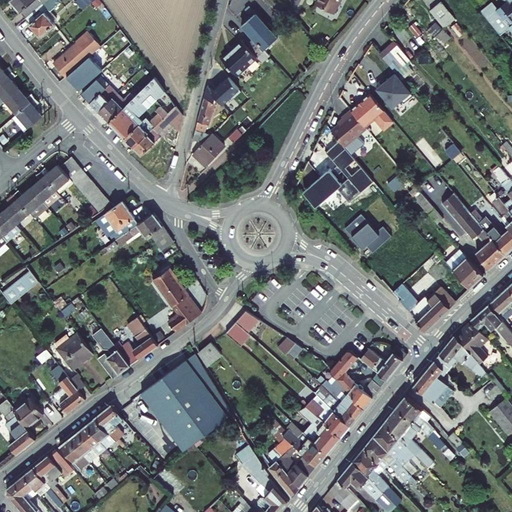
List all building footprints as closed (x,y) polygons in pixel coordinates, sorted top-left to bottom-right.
[(10,0),(20,12),(34,0),(10,0)] [(34,0),(20,12),(26,18),(43,2),(45,0),(34,0)] [(58,0),(45,0),(43,2),(48,8),(50,10),(60,2),(58,0)] [(335,18),(344,0),(322,0),(318,9),(335,18)] [(483,9),(502,32),(510,26),(511,29),(511,0),(503,0),(507,4),(499,10),(492,2),(483,9)] [(442,1),(430,10),(444,27),(456,18),(442,1)] [(48,8),(43,2),(26,18),(31,24),(45,11),(48,8)] [(55,24),(45,11),(31,24),(30,24),(41,36),(55,24)] [(250,42),(252,43),(253,43),(266,56),(278,45),(255,21),(243,33),(250,42)] [(428,29),(435,36),(443,29),(436,21),(428,29)] [(409,27),(417,37),(423,33),(414,22),(409,27)] [(435,36),(443,44),(451,37),(443,29),(435,36)] [(89,32),(54,63),(66,77),(101,46),(89,32)] [(239,84),(248,76),(245,74),(257,62),(264,56),(252,43),(250,42),(244,48),(245,50),(239,57),(237,55),(224,67),(239,84)] [(381,55),(396,72),(410,59),(395,42),(381,55)] [(245,50),(244,48),(237,55),(239,57),(245,50)] [(85,61),(67,76),(81,90),(100,72),(93,64),(90,66),(85,61)] [(245,74),(248,76),(259,65),(257,62),(245,74)] [(2,72),(0,69),(0,80),(8,74),(6,69),(2,72)] [(8,74),(0,80),(0,95),(4,100),(17,89),(8,79),(12,77),(8,74)] [(405,103),(414,95),(397,74),(386,83),(385,82),(378,89),(394,108),(402,100),(405,103)] [(83,93),(99,110),(117,92),(101,75),(83,93)] [(123,107),(110,121),(125,137),(143,120),(139,116),(166,90),(155,76),(135,97),(131,100),(123,107)] [(216,104),(230,90),(216,76),(214,76),(204,107),(215,110),(217,105),(216,104)] [(4,100),(16,114),(31,100),(29,96),(25,99),(17,89),(4,100)] [(242,103),(230,90),(216,104),(217,105),(232,121),(234,123),(244,113),(241,109),(245,104),(243,102),(242,103)] [(117,92),(99,110),(110,121),(123,107),(131,100),(135,97),(131,92),(124,99),(117,92)] [(371,92),(351,109),(352,109),(366,126),(376,117),(385,128),(395,120),(371,92)] [(36,104),(31,100),(16,114),(27,126),(40,115),(33,107),(36,104)] [(125,137),(134,146),(168,113),(160,105),(156,109),(160,113),(150,121),(146,117),(143,120),(125,137)] [(168,113),(134,146),(142,154),(170,127),(169,126),(172,124),(179,132),(183,115),(176,105),(168,113)] [(217,105),(215,110),(204,141),(195,138),(190,160),(192,162),(195,159),(213,140),(232,121),(217,105)] [(204,141),(215,110),(204,107),(195,138),(204,141)] [(345,120),(332,131),(345,146),(367,128),(366,126),(352,109),(343,117),(345,120)] [(232,143),(236,148),(257,126),(250,119),(239,129),(242,132),(232,143)] [(225,153),(213,140),(195,159),(207,171),(225,153)] [(374,181),(339,140),(326,151),(335,162),(303,191),(316,206),(338,187),(349,202),(374,181)] [(503,144),(511,155),(511,146),(506,140),(503,144)] [(453,159),(462,151),(454,143),(446,150),(453,159)] [(61,166),(66,172),(77,162),(72,156),(61,166)] [(66,172),(71,178),(82,168),(77,162),(66,172)] [(42,172),(60,193),(74,181),(71,178),(66,172),(61,166),(59,164),(50,172),(46,167),(42,172)] [(511,212),(511,181),(499,166),(493,170),(498,176),(497,177),(508,190),(507,191),(511,197),(505,203),(511,212)] [(74,181),(75,183),(87,174),(82,168),(71,178),(74,181)] [(60,193),(42,172),(37,175),(41,180),(32,187),(49,207),(62,195),(60,193)] [(75,183),(80,189),(92,179),(87,174),(75,183)] [(80,189),(85,195),(97,185),(92,179),(80,189)] [(85,195),(90,200),(102,191),(97,185),(85,195)] [(416,186),(410,192),(438,223),(443,218),(416,186)] [(49,207),(32,187),(23,195),(19,190),(15,194),(30,212),(35,218),(49,207)] [(90,200),(95,206),(106,196),(102,191),(90,200)] [(490,268),(506,254),(471,212),(454,192),(442,203),(473,239),(478,234),(486,244),(477,252),(490,268)] [(505,215),(501,218),(510,228),(511,230),(511,212),(505,203),(495,192),(490,196),(505,215)] [(12,204),(5,210),(17,223),(30,212),(15,194),(14,194),(10,197),(14,202),(12,204)] [(95,206),(100,212),(112,202),(106,196),(95,206)] [(123,201),(98,218),(110,235),(114,232),(119,229),(122,235),(139,223),(123,201)] [(506,254),(511,248),(511,230),(510,228),(502,234),(486,216),(483,218),(475,209),(471,212),(506,254)] [(17,223),(5,210),(0,214),(0,230),(9,241),(22,230),(17,223)] [(169,233),(155,212),(139,223),(122,235),(118,238),(106,246),(109,250),(110,251),(119,244),(119,246),(142,229),(148,237),(151,234),(157,241),(169,233)] [(363,247),(367,244),(373,252),(392,235),(383,226),(378,231),(361,213),(345,228),(363,247)] [(0,248),(9,241),(0,230),(0,248)] [(157,241),(163,249),(175,241),(169,233),(157,241)] [(470,287),(484,274),(460,249),(446,262),(470,287)] [(189,294),(170,267),(158,276),(156,273),(152,276),(179,313),(169,320),(177,331),(202,312),(188,294),(189,294)] [(30,270),(3,292),(12,303),(39,281),(30,270)] [(426,330),(456,301),(442,286),(422,305),(403,282),(393,291),(413,314),(417,319),(416,320),(426,330)] [(492,301),(503,315),(511,306),(511,292),(508,287),(492,301)] [(54,301),(60,309),(64,306),(67,305),(61,296),(54,301)] [(511,343),(511,331),(489,303),(472,319),(474,321),(479,327),(486,322),(492,330),(495,327),(509,344),(511,342),(511,343)] [(511,306),(503,315),(506,319),(511,313),(511,306)] [(235,321),(247,332),(259,318),(245,309),(235,321)] [(119,349),(131,364),(159,344),(139,316),(128,324),(142,343),(134,349),(129,341),(123,346),(119,349)] [(463,331),(474,321),(472,319),(461,329),(463,331)] [(250,334),(247,332),(235,321),(225,332),(240,345),(250,334)] [(479,327),(474,321),(463,331),(461,329),(456,334),(467,348),(477,360),(486,352),(480,346),(489,338),(479,327)] [(113,378),(131,364),(119,349),(115,344),(99,323),(93,328),(101,338),(96,342),(105,353),(98,359),(113,378)] [(72,365),(74,368),(94,352),(79,332),(71,338),(67,333),(55,342),(59,347),(59,348),(66,358),(64,360),(69,367),(72,365)] [(484,386),(493,380),(467,348),(456,334),(436,359),(444,368),(447,372),(459,358),(481,376),(478,379),(484,386)] [(277,347),(286,353),(286,352),(293,342),(285,337),(277,347)] [(293,357),(300,347),(293,342),(286,352),(293,357)] [(394,347),(395,348),(406,356),(410,351),(398,342),(394,347)] [(212,343),(197,354),(206,368),(222,356),(212,343)] [(371,347),(362,358),(389,378),(406,356),(395,348),(387,358),(371,347)] [(43,363),(52,355),(47,348),(37,356),(43,363)] [(356,362),(361,358),(350,349),(330,369),(338,377),(359,400),(367,407),(389,378),(379,371),(374,379),(366,391),(362,388),(364,387),(361,384),(358,385),(347,372),(356,362)] [(477,360),(480,363),(489,356),(486,352),(477,360)] [(232,418),(195,357),(146,395),(191,450),(195,446),(232,418)] [(423,393),(438,375),(444,368),(436,359),(414,385),(423,393)] [(68,413),(86,399),(79,390),(70,378),(60,364),(52,370),(71,395),(60,403),(68,413)] [(444,368),(438,375),(442,378),(447,372),(444,368)] [(78,372),(70,378),(79,390),(85,385),(80,377),(81,376),(78,372)] [(434,402),(448,385),(449,384),(442,378),(438,375),(423,393),(434,402)] [(322,384),(359,417),(367,407),(359,400),(338,377),(332,384),(326,380),(322,384)] [(330,407),(353,426),(359,417),(322,384),(318,389),(328,397),(323,400),(330,407)] [(448,385),(434,402),(441,407),(454,390),(448,385)] [(308,405),(344,438),(353,426),(330,407),(323,400),(318,394),(308,405)] [(431,415),(406,395),(397,407),(421,427),(444,452),(449,447),(435,433),(437,431),(427,421),(431,415)] [(45,414),(31,397),(16,409),(14,410),(27,427),(45,414)] [(511,403),(506,397),(489,411),(508,434),(511,430),(511,403)] [(17,453),(36,438),(27,427),(14,410),(16,409),(7,398),(0,404),(0,407),(6,416),(5,417),(9,421),(7,423),(18,438),(10,444),(17,453)] [(124,417),(113,403),(95,417),(120,443),(123,446),(125,444),(120,438),(125,434),(116,424),(124,417)] [(324,436),(318,443),(330,454),(344,438),(308,405),(299,411),(321,430),(320,432),(324,436)] [(421,427),(397,407),(384,422),(407,445),(415,454),(428,468),(435,462),(412,438),(421,427)] [(120,443),(95,417),(87,424),(101,440),(107,448),(115,441),(119,445),(120,443)] [(407,445),(384,422),(374,435),(403,465),(409,459),(415,454),(407,445)] [(98,455),(107,448),(101,440),(87,424),(78,431),(92,447),(98,455)] [(307,457),(319,468),(330,454),(318,443),(313,449),(290,429),(283,437),(286,440),(295,447),(299,451),(307,457)] [(78,431),(69,438),(83,454),(90,461),(98,455),(92,447),(78,431)] [(454,431),(448,436),(457,446),(463,441),(454,431)] [(374,435),(364,447),(379,463),(385,469),(390,464),(406,480),(412,474),(403,465),(374,435)] [(69,438),(61,445),(75,461),(73,463),(79,470),(90,461),(83,454),(69,438)] [(277,464),(271,468),(272,470),(294,498),(302,488),(291,479),(292,477),(280,461),(295,447),(286,440),(279,446),(279,447),(270,456),(277,464)] [(259,504),(269,511),(279,511),(290,500),(268,475),(270,474),(250,444),(236,454),(243,463),(253,473),(271,490),(268,493),(265,497),(261,497),(259,500),(259,504)] [(291,479),(302,488),(319,468),(307,457),(298,466),(291,459),(299,451),(295,447),(280,461),(292,477),(291,479)] [(379,463),(364,447),(354,460),(397,505),(402,500),(389,486),(389,485),(379,474),(374,469),(379,463)] [(451,460),(455,455),(449,447),(444,452),(451,460)] [(74,469),(57,449),(34,467),(46,482),(64,503),(68,499),(56,484),(59,482),(56,478),(63,472),(66,476),(74,469)] [(403,465),(412,474),(418,469),(409,459),(403,465)] [(354,460),(339,478),(344,484),(348,488),(353,482),(360,489),(363,485),(387,511),(390,511),(397,505),(354,460)] [(374,469),(379,474),(385,469),(379,463),(374,469)] [(34,467),(24,475),(38,492),(42,495),(46,491),(59,507),(64,503),(46,482),(34,467)] [(182,487),(163,469),(154,478),(173,496),(182,487)] [(251,476),(268,493),(271,490),(253,473),(251,476)] [(8,493),(12,498),(22,490),(30,499),(38,492),(24,475),(8,488),(8,493)] [(112,489),(119,483),(115,477),(107,483),(112,489)] [(341,488),(344,484),(339,478),(335,483),(341,488)] [(329,490),(335,495),(341,488),(335,483),(329,490)] [(335,495),(349,509),(351,508),(360,499),(348,488),(344,484),(341,488),(335,495)] [(100,498),(108,492),(104,486),(96,493),(100,498)] [(22,490),(12,498),(24,511),(41,511),(30,499),(22,490)] [(256,511),(254,510),(242,496),(238,499),(242,502),(233,511),(256,511)] [(365,511),(369,509),(360,499),(351,508),(349,509),(346,511),(365,511)] [(180,511),(168,502),(166,504),(175,511),(180,511)] [(71,511),(64,503),(59,507),(63,511),(71,511)]
